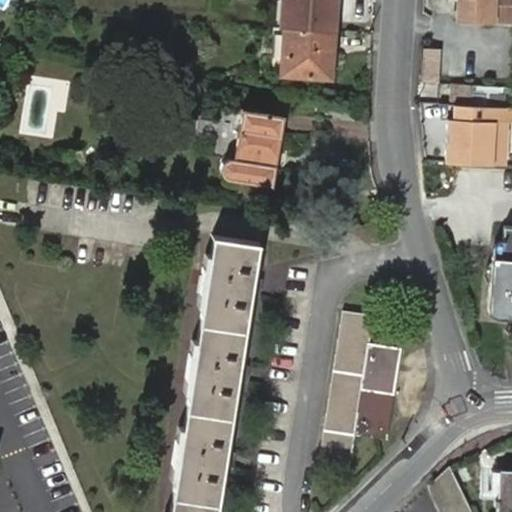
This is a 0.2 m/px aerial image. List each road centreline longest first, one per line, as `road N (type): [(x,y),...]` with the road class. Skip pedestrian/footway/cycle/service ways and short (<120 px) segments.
road 1 (residential): [(401,0),(398,160),(462,401)]
road 2 (tertiary): [(462,401),(455,421),(362,511)]
